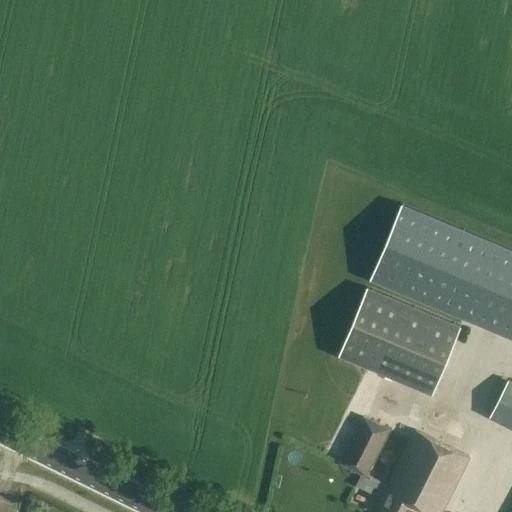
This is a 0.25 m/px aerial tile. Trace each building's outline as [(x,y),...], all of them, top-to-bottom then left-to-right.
[(511,251),(399,204),(367,280),(511,339),(511,251)] [(431,394),(460,325),(365,286),(336,355),(431,394)] [(393,397),(397,388),(373,378),(360,407),(382,417),(386,408),(401,414),(406,403),(393,397)] [(511,427),(511,382),(508,381),(489,416),(511,427)] [(364,477),(388,429),(363,417),(339,464),(364,477)] [(426,511),(440,511),(468,458),(416,431),(377,506),(381,507),(378,511),(410,511),(414,506),(426,511)]
